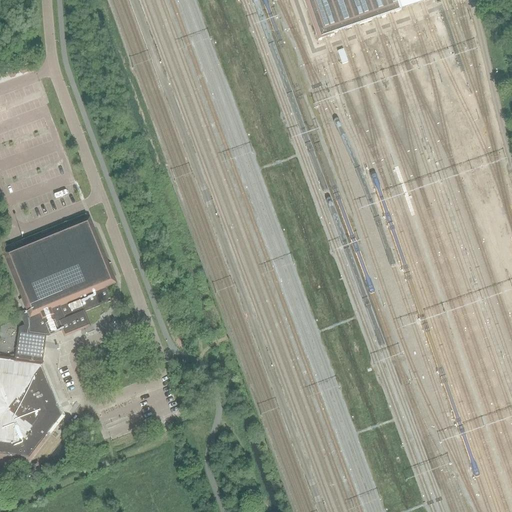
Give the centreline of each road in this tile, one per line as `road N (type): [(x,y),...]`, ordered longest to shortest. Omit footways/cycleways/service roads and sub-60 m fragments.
road 1 (residential): [(147,320),(53,71),(48,0)]
road 2 (track): [(0,511),(170,436),(157,380)]
